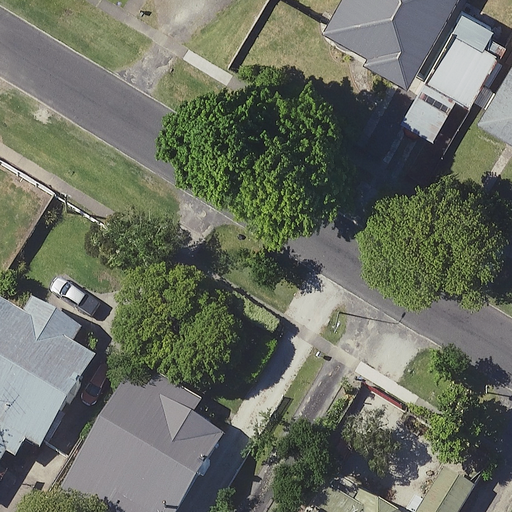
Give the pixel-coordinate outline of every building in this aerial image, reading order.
[(351,0),(330,38),(414,87),(421,73),(475,104),(503,57),(487,48),(497,30),(460,8),(464,0),(351,0)] [(511,85),(489,129),(511,141),(511,85)] [(88,341),(38,314),(32,327),(8,314),(0,328),(0,491),(19,455),(52,473),(106,371),(80,357),(88,341)] [(203,419),(147,384),(66,511),(193,511),(230,454),(195,432),(203,419)] [(370,511),(345,498),(337,511),(370,511)]
